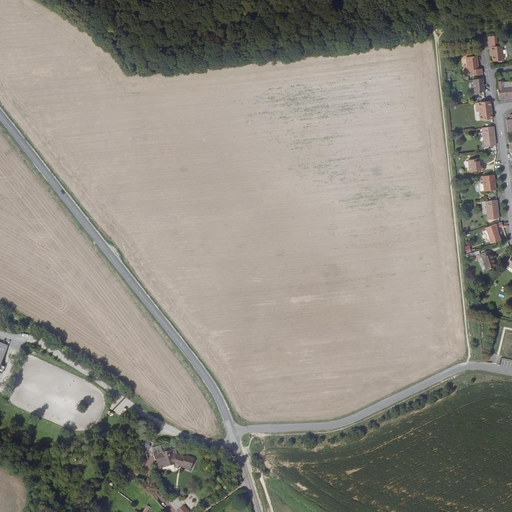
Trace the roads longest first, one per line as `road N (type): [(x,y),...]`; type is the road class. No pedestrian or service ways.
road 1 (secondary): [(0,114),(194,362),(233,432)]
road 2 (unclassified): [(511,373),(468,365),(340,424),(233,432)]
road 3 (unclassified): [(237,444),(165,427),(23,338)]
road 4 (residential): [(511,241),(497,108)]
